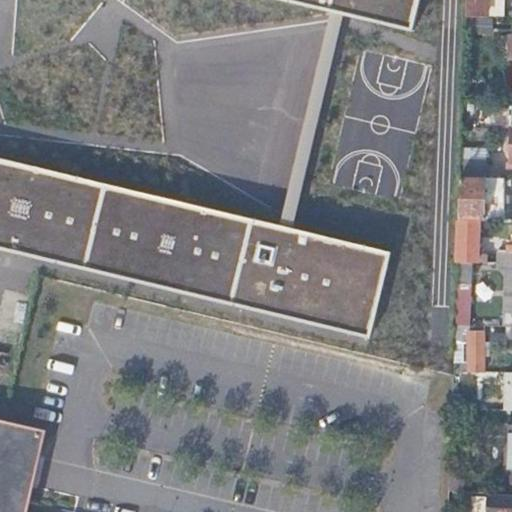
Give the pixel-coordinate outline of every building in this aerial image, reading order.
[(295,65),(303,28),(181,0),(130,0),(122,38),(186,53),(191,35),(223,42),(218,63),(280,77),(283,62),(295,65)] [(306,0),(332,6),(419,27),(425,0),(306,0)] [(468,0),(468,14),(490,15),(490,0),(468,0)] [(123,40),(106,102),(171,119),(188,57),(123,40)] [(278,206),(326,216),(359,51),(312,41),(278,206)] [(253,205),(264,154),(228,146),(230,133),(274,143),(285,92),(209,75),(183,189),(253,205)] [(94,168),(161,181),(171,130),(129,122),(131,110),(107,105),(94,168)] [(464,146),(463,158),(488,159),(489,148),(464,146)] [(463,158),(462,176),(488,177),(488,159),(463,158)] [(0,161),(0,253),(369,341),(390,254),(267,225),(0,161)] [(462,176),(461,219),(482,219),(511,220),(511,177),(488,177),(462,176)] [(459,260),(474,261),(480,261),(482,219),(461,219),(459,260)] [(511,249),(501,250),(501,262),(511,261),(511,249)] [(459,260),(458,281),(474,282),(474,261),(459,260)] [(511,324),(511,261),(501,262),(500,265),(510,265),(508,325),(511,324)] [(5,290),(0,310),(0,336),(20,342),(31,296),(5,290)] [(457,323),(455,369),(462,369),(485,370),(486,324),(457,323)] [(455,369),(455,377),(455,386),(462,387),(463,378),(461,378),(462,369),(455,369)] [(500,370),(499,408),(507,408),(509,371),(500,370)] [(454,392),(454,407),(463,407),(464,393),(454,392)] [(0,507),(20,511),(28,511),(42,457),(49,429),(0,417),(0,507)] [(451,459),(451,490),(465,491),(465,469),(460,469),(460,459),(451,459)] [(511,511),(511,496),(496,496),(495,511),(511,511)]
